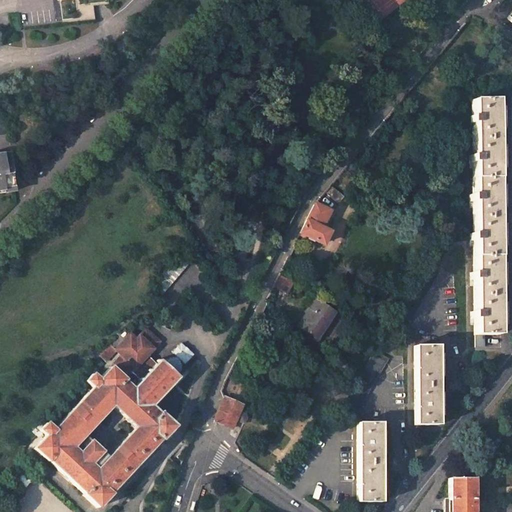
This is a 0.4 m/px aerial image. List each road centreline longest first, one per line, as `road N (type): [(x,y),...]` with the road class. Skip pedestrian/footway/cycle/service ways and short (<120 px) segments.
road 1 (residential): [(464,14),(310,196),(217,384),(198,442)]
road 2 (residential): [(0,233),(108,123),(204,0)]
road 3 (unclassified): [(402,511),(511,369)]
road 4 (residential): [(137,0),(121,23),(53,53),(0,56)]
road 5 (unclassified): [(198,442),(298,511)]
